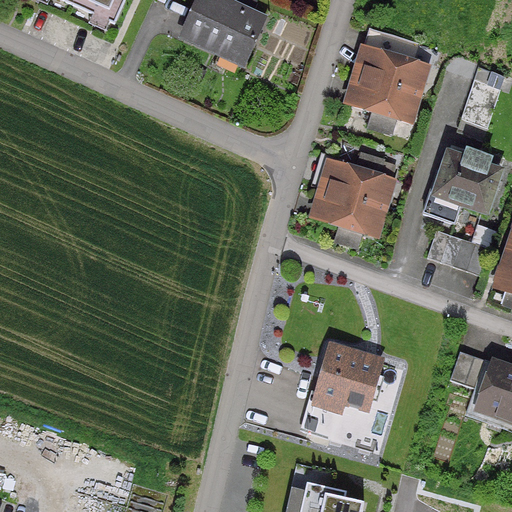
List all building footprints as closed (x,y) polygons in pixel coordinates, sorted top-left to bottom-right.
[(128,0),(58,0),(117,26),(128,0)] [(200,0),(183,40),(220,56),(224,47),(242,55),(248,43),(252,45),(262,23),(239,12),(241,8),(249,12),(253,3),(246,0),(200,0)] [(362,50),(369,52),(411,65),(416,49),(366,34),(362,50)] [(424,68),(411,65),(369,52),(362,50),(361,51),(368,53),(360,81),(415,97),(424,68)] [(407,126),(415,97),(360,81),(351,109),(407,126)] [(499,92),(472,83),(459,122),(485,131),(499,92)] [(459,207),(484,216),(498,175),(486,171),(489,163),(463,154),(460,163),(447,158),(441,176),(435,174),(421,217),(453,227),(459,207)] [(377,178),(334,166),(325,194),(381,211),(390,182),(389,182),(393,169),(381,166),(377,178)] [(372,240),(381,211),(325,194),(317,223),(372,240)] [(425,261),(439,265),(448,238),(434,234),(425,261)] [(461,242),(448,238),(439,265),(452,270),(461,242)] [(474,247),(461,242),(452,270),(465,274),(474,247)] [(487,251),(474,247),(465,274),(478,279),(487,251)] [(511,295),(511,253),(509,252),(496,290),(511,295)] [(477,393),(486,364),(458,355),(448,383),(477,393)] [(344,362),(328,357),(316,396),(365,410),(378,365),(346,356),(344,362)] [(511,373),(492,366),(476,412),(511,424),(511,373)] [(344,495),(305,486),(299,511),(360,511),(362,506),(343,502),(344,495)]
